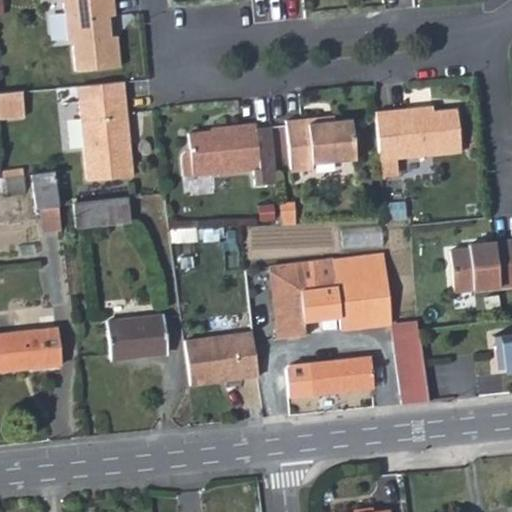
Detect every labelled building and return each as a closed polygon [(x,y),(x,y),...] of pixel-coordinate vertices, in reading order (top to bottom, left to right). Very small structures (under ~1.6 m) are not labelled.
[(63,0),(69,44),(73,43),(77,73),(122,68),(119,36),(110,37),(108,16),(116,15),(114,0),(63,0)] [(119,137),(122,134),(115,84),(70,88),(80,180),(126,175),(124,144),(119,144),(119,137)] [(0,93),(0,115),(16,113),(14,92),(0,93)] [(427,104),(369,110),(374,158),(455,151),(451,107),(428,109),(427,104)] [(322,114),(281,118),(286,168),(308,166),(308,160),(351,155),(346,117),(330,118),(322,119),(322,114)] [(273,180),(267,124),(252,126),(251,122),(207,126),(207,129),(184,131),(185,147),(182,149),(178,155),(179,173),(249,166),(250,182),(273,180)] [(28,175),(32,211),(56,208),(52,173),(28,175)] [(76,231),(131,224),(128,198),(73,205),(76,231)] [(511,254),(510,255),(509,242),(465,247),(466,252),(447,254),(452,298),(511,292),(511,254)] [(329,255),(331,282),(333,282),(384,277),(381,250),(329,255)] [(301,285),(331,282),(329,255),(268,262),(276,335),(304,332),(303,319),(301,285)] [(303,319),(336,316),(336,327),(389,321),(384,277),(333,282),(331,282),(301,285),(303,319)] [(164,350),(160,313),(102,319),(106,356),(164,350)] [(413,318),(389,321),(397,401),(422,398),(421,385),(413,318)] [(0,370),(60,364),(56,327),(0,332),(0,370)] [(181,338),(186,383),(253,374),(249,329),(181,338)] [(511,333),(492,335),(495,367),(501,366),(502,368),(511,367),(511,333)] [(302,361),(305,391),(368,385),(365,355),(302,361)]
